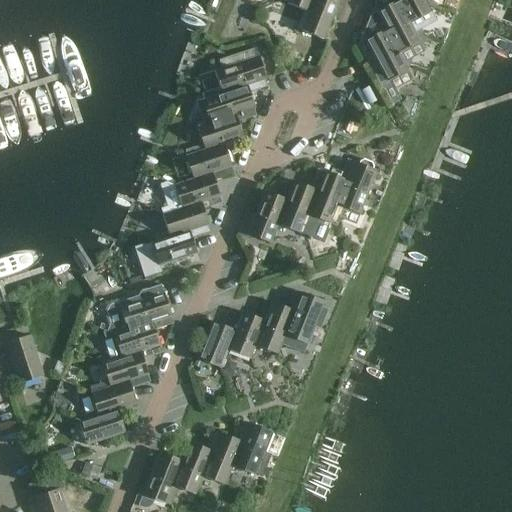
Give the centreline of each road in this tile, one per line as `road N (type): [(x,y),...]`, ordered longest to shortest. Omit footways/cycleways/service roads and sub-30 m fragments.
road 1 (unclassified): [(116,511),(165,358),(249,169)]
road 2 (unclassified): [(323,82),(299,147),(249,169)]
road 3 (unclassified): [(249,169),(277,104),(323,82)]
